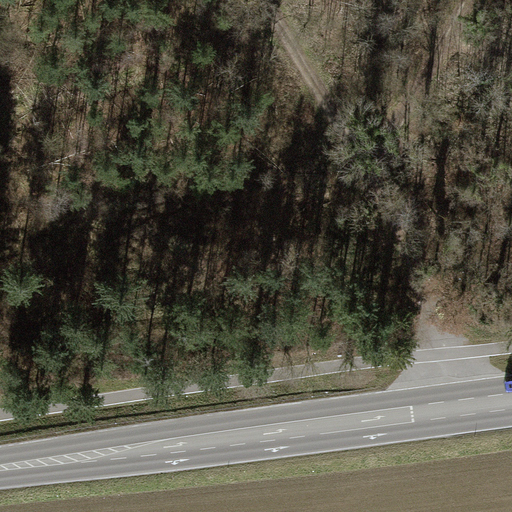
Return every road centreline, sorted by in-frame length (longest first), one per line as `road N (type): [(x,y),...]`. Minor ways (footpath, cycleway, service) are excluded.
road 1 (primary): [(511,402),(0,469)]
road 2 (track): [(452,410),(443,353),(375,174),(265,0)]
